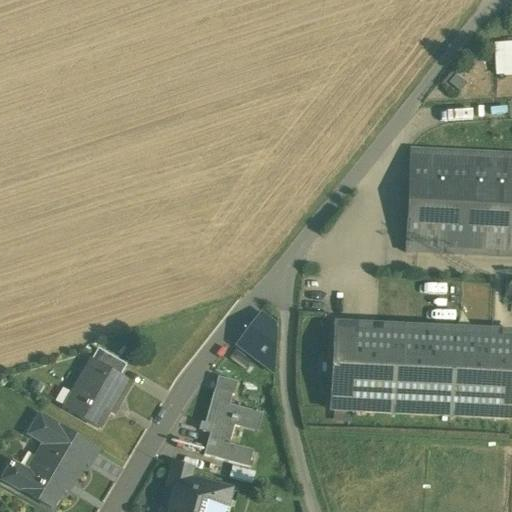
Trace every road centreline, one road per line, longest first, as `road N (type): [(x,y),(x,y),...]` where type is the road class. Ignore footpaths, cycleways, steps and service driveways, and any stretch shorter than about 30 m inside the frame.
road 1 (residential): [(491,0),(276,271)]
road 2 (residential): [(276,271),(186,383),(112,511)]
road 3 (residential): [(316,511),(288,412),(285,293),(276,271)]
